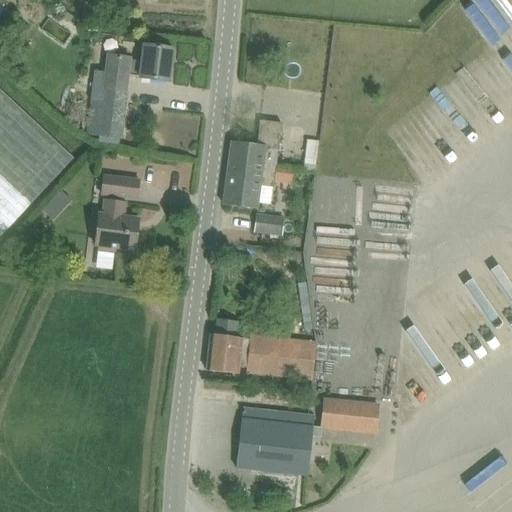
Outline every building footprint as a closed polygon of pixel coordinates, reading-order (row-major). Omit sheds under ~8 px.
[(85,2),(83,17),(97,19),(99,4),(85,2)] [(64,43),(71,31),(47,16),(40,27),(64,43)] [(169,85),(169,82),(173,49),(144,45),(142,61),(109,57),(105,88),(100,88),(94,125),(121,129),(126,93),(128,77),(141,79),(141,82),(169,85)] [(0,237),(60,173),(74,158),(0,89),(0,237)] [(276,149),(278,149),(281,124),(261,122),(258,145),(232,141),(223,205),(257,210),(260,186),(273,188),(276,166),(274,166),(276,149)] [(277,181),(292,182),(293,171),(277,171),(277,181)] [(140,181),(120,178),(102,176),(100,194),(137,199),(140,181)] [(55,198),(65,208),(72,200),(61,191),(55,198)] [(96,245),(135,251),(139,219),(124,217),(126,203),(106,201),(105,215),(100,214),(96,245)] [(255,232),(282,235),(284,219),(257,215),(255,232)] [(240,338),(241,322),(218,319),(216,335),(211,335),(207,371),(238,374),(239,367),(247,368),(247,372),(312,379),(316,343),(251,336),(250,339),(240,338)] [(324,399),(321,428),(375,433),(378,405),(324,399)] [(315,416),(243,408),(236,468),(308,476),(315,416)]
